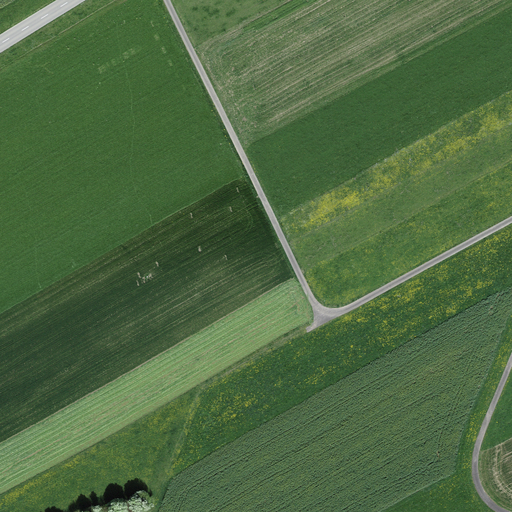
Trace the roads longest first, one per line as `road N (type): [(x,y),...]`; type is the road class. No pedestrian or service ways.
road 1 (track): [(165,0),(318,309),(350,307),(511,219)]
road 2 (track): [(511,358),(474,460),(481,493),(502,511)]
